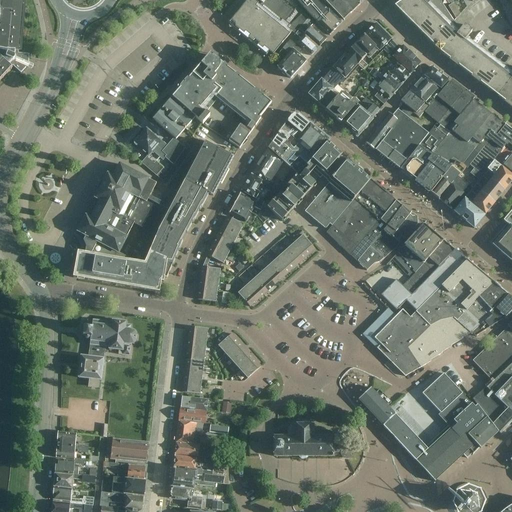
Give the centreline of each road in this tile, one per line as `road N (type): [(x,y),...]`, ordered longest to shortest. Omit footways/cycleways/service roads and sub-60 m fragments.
road 1 (residential): [(177,311),(199,239),(253,144),(377,6)]
road 2 (tertiary): [(37,511),(48,361),(40,296)]
road 3 (residential): [(154,511),(177,311)]
road 4 (residential): [(246,325),(331,251),(295,217)]
road 5 (residential): [(336,368),(359,355),(401,388),(468,346)]
road 6 (residential): [(177,311),(69,293),(40,296)]
road 7 (tertiary): [(28,127),(60,80),(84,17)]
road 8 (residential): [(336,368),(303,386),(246,325)]
road 9 (tertiary): [(68,13),(28,127)]
